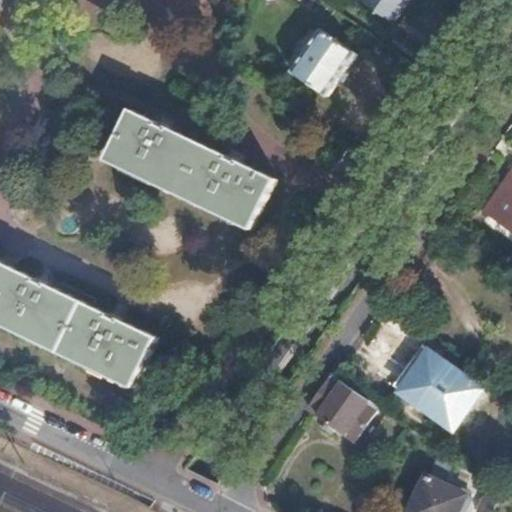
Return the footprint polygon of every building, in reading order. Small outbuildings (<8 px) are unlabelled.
[(392,24),(409,0),(364,0),(362,3),(392,24)] [(356,57),(321,33),(292,74),(327,98),(356,57)] [(231,161),(169,131),(168,133),(157,128),(158,125),(132,113),(108,162),(253,232),(277,183),(241,165),(240,168),(230,163),(231,161)] [(511,173),(486,211),(511,229),(511,173)] [(110,316),(49,286),(48,289),(37,284),(38,281),(0,262),(0,324),(135,390),(159,340),(122,321),(121,324),(109,319),(110,316)] [(400,391),(447,424),(476,384),(432,354),(421,369),(417,366),(400,391)] [(354,442),(378,408),(331,376),(307,410),(354,442)] [(444,473),(453,460),(441,452),(431,464),(444,473)] [(458,511),(465,499),(465,492),(463,491),(458,489),(455,492),(427,478),(410,511),(458,511)] [(492,511),(501,493),(489,485),(476,511),(492,511)]
